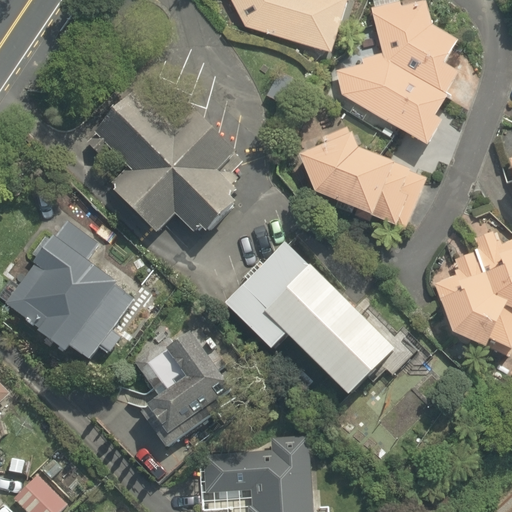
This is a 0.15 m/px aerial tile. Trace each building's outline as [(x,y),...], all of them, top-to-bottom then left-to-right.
[(328,55),(345,0),(229,0),(244,29),(328,55)] [(432,120),(480,39),(414,0),(381,0),(326,94),(426,153),(442,125),(432,120)] [(110,106),(87,130),(126,168),(109,185),(158,232),(174,215),(199,238),(242,193),(234,174),(246,162),(191,105),(174,121),(141,87),(110,106)] [(406,234),(425,184),(306,138),(286,189),(406,234)] [(85,266),(101,242),(61,214),(0,303),(0,305),(88,366),(98,352),(110,360),(125,338),(113,330),(134,300),(85,266)] [(511,242),(503,244),(483,222),(468,235),(480,248),(468,258),(455,243),(443,254),(456,269),(451,273),(441,262),(429,272),(447,335),(482,354),(487,345),(508,355),(511,347),(511,242)] [(406,345),(304,247),(246,307),(291,350),(301,340),(358,395),(406,345)] [(157,401),(138,414),(163,449),(233,399),(187,333),(135,370),(157,401)] [(452,381),(429,355),(401,380),(423,406),(452,381)] [(0,446),(11,435),(0,423),(0,408),(12,397),(0,384),(0,446)] [(420,412),(396,388),(372,411),(396,436),(420,412)] [(248,490),(249,511),(305,511),(302,434),(201,439),(204,492),(248,490)] [(40,479),(15,506),(20,511),(62,511),(68,506),(40,479)]
